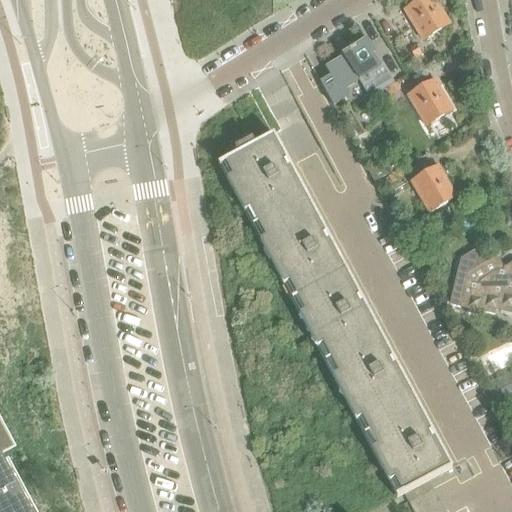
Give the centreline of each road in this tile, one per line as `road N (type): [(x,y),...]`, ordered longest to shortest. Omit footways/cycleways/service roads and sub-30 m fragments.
road 1 (tertiary): [(211,511),(168,340),(135,142)]
road 2 (tertiary): [(64,161),(142,511)]
road 3 (residential): [(351,0),(170,111),(135,142)]
road 4 (tertiary): [(21,0),(64,161)]
road 5 (tertiary): [(135,142),(107,0)]
